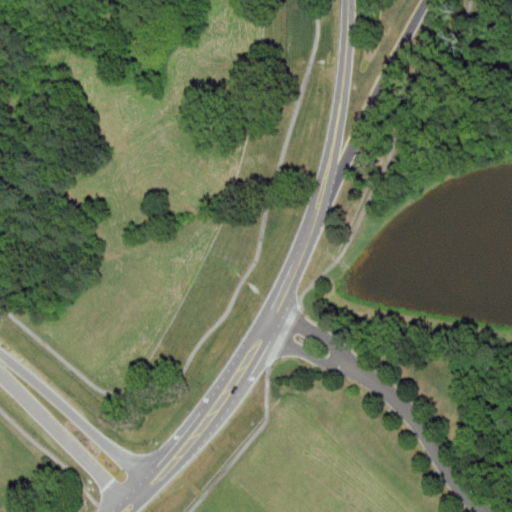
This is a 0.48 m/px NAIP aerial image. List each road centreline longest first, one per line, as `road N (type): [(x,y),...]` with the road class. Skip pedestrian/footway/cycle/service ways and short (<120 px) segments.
road 1 (tertiary): [(120,511),(222,399),(300,255),(341,110),(349,0)]
road 2 (tertiary): [(311,230),(427,0)]
road 3 (residential): [(153,481),(0,355)]
road 4 (residential): [(0,372),(129,505)]
